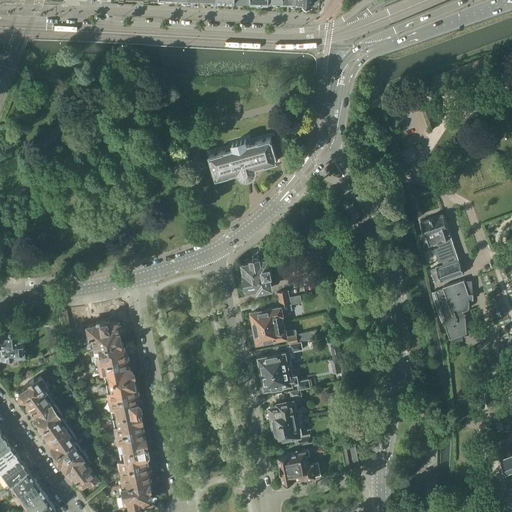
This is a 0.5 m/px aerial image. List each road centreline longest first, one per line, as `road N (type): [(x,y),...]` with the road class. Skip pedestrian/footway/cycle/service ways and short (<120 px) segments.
road 1 (tertiary): [(369,0),(341,21),(281,32),(81,22)]
road 2 (residential): [(265,497),(216,250)]
road 3 (residential): [(380,475),(399,324),(380,236)]
road 4 (tertiary): [(339,135),(359,61),(510,0)]
road 5 (residential): [(137,278),(182,511)]
road 6 (tertiary): [(471,0),(342,59),(325,131)]
road 7 (tertiary): [(137,278),(0,298)]
road 8 (residential): [(0,406),(75,511)]
